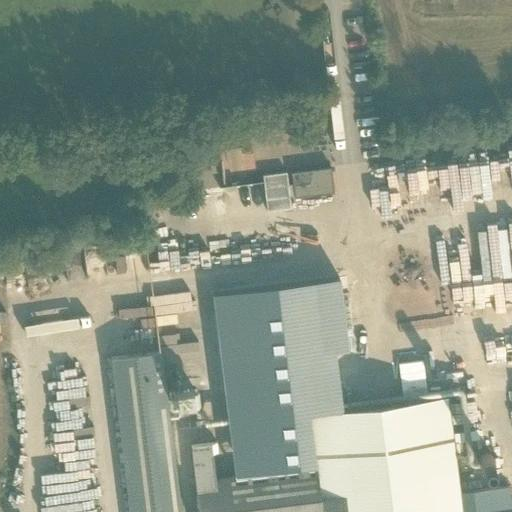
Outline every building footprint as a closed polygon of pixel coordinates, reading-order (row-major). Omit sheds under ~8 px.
[(208,152),(209,181),(237,179),(236,151),(208,152)] [(288,199),(328,192),(323,167),(284,174),(288,199)] [(251,207),(278,206),(277,172),(250,172),(251,207)] [(92,284),(91,249),(52,250),(53,285),(92,284)] [(116,358),(134,511),(511,511),(511,509),(489,511),(481,511),(468,389),(178,423),(169,352),(116,358)] [(57,371),(56,392),(73,392),(73,372),(57,371)] [(54,384),(27,388),(39,470),(37,470),(39,482),(33,483),(36,511),(69,511),(67,497),(90,494),(87,475),(82,434),(78,434),(73,393),(56,395),(54,384)]
